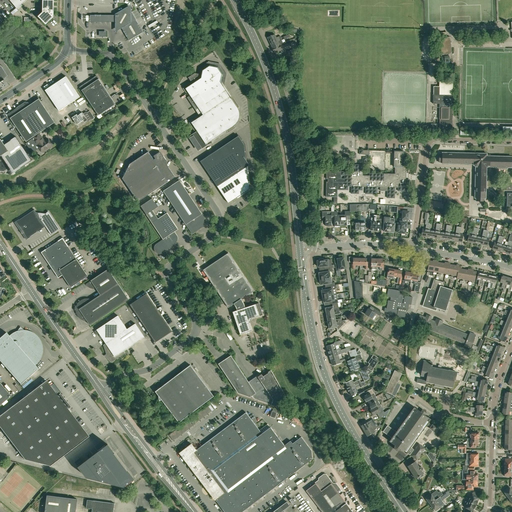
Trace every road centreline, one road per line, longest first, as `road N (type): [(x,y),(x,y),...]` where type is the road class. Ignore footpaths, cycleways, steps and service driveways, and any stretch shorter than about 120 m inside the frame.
road 1 (unclassified): [(100,390),(149,369),(194,333),(167,272),(220,220),(118,62),(106,53),(65,51)]
road 2 (primary): [(300,251),(279,109),(234,0)]
road 3 (residential): [(314,247),(290,105),(243,0)]
road 4 (primary): [(404,511),(346,423),(308,308)]
road 5 (residential): [(489,511),(493,401),(511,345)]
road 6 (tertiary): [(193,511),(100,390)]
road 7 (tertiary): [(100,390),(30,290)]
